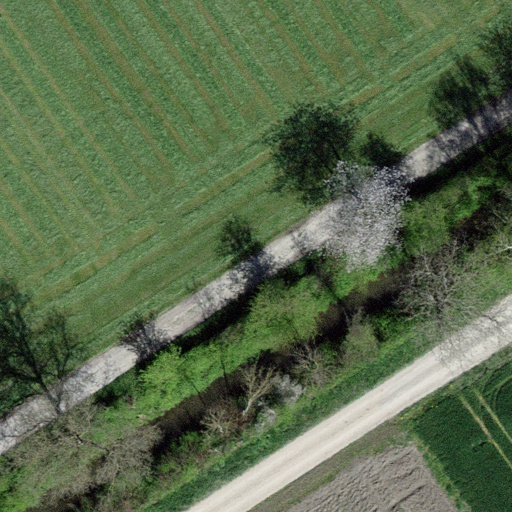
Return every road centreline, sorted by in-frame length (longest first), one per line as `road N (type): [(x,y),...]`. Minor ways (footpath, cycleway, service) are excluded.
road 1 (track): [(511,86),(0,423)]
road 2 (track): [(168,511),(511,282)]
